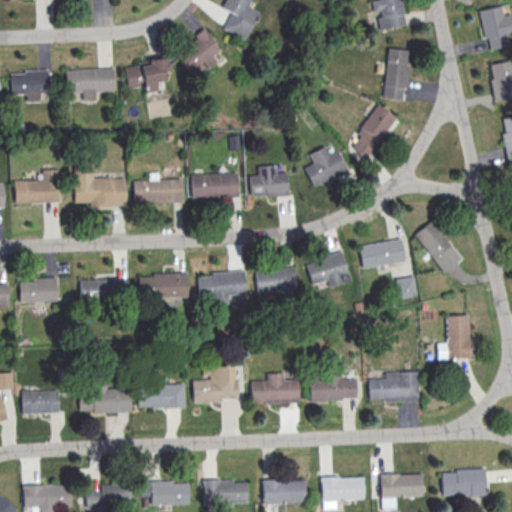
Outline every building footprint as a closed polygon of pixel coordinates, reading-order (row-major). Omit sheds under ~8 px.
[(244,38),(258,11),(247,5),(249,0),(224,0),(221,7),(230,11),(222,27),(244,38)] [(377,0),(383,28),(405,23),(399,0),(377,0)] [(477,10),(483,38),(486,37),(488,50),(507,45),(505,34),(511,33),(511,28),(509,13),(500,15),(498,5),(477,10)] [(215,60),(211,53),(218,49),(208,31),(175,49),(189,74),(215,60)] [(385,47),(380,99),(400,101),(401,88),(405,88),(408,65),(404,64),(406,50),(385,47)] [(126,87),(143,85),(144,92),(156,91),(154,81),(167,80),(164,57),(147,58),(148,63),(123,66),(126,87)] [(488,65),(509,61),(511,76),(511,97),(492,102),(488,79),(491,79),(488,65)] [(63,69),(112,67),(112,90),(64,92),(63,69)] [(8,71),(45,69),(46,92),(9,94),(8,71)] [(376,103),(394,117),(362,160),(350,146),(358,137),(354,134),(376,103)] [(511,115),(500,118),(503,132),(499,133),(506,165),(511,163),(511,115)] [(303,166),(312,186),(346,170),(336,149),(328,153),(324,145),(308,152),(312,162),(303,166)] [(123,177),(111,178),(111,176),(92,177),(91,160),(71,160),(73,201),(89,201),(89,205),(124,204),(123,177)] [(286,171),(275,172),(275,164),(256,165),(256,174),(248,174),(249,196),(287,194),(286,171)] [(189,174),(235,172),(236,195),(189,197),(189,174)] [(12,180),(59,178),(59,197),(41,198),(41,201),(13,202),(12,180)] [(142,180),(179,178),(180,201),(143,203),(142,180)] [(412,234),(429,220),(449,245),(432,259),(412,234)] [(356,246),(398,238),(402,260),(360,268),(356,246)] [(349,280),(340,250),(304,261),(310,283),(325,279),(327,286),(349,280)] [(294,289),(293,267),(254,268),(255,290),(294,289)] [(136,274),(184,271),(185,295),(137,297),(136,274)] [(244,293),(243,271),(196,273),(197,301),(227,299),(227,294),(244,293)] [(397,297),(415,295),(413,275),(395,277),(397,297)] [(17,278),(54,276),(55,299),(18,301),(17,278)] [(77,279),(124,277),(125,300),(78,302),(77,279)] [(444,314),(445,341),(436,342),(436,358),(469,357),(468,314),(444,314)] [(366,379),(383,378),(383,373),(415,371),(416,400),(381,402),(381,399),(367,400),(366,379)] [(309,399),(355,398),(355,377),(340,377),(340,372),(309,373),(309,399)] [(189,379),(237,377),(238,400),(190,402),(189,379)] [(249,380),(297,378),(298,401),(250,403),(249,380)] [(134,385),(181,383),(182,406),(135,408),(134,385)] [(90,389),(127,387),(128,409),(91,411),(90,389)] [(57,410),(57,388),(45,388),(45,410),(57,410)] [(439,472),(440,496),(483,494),(483,468),(453,469),(453,472),(439,472)] [(378,473),(379,498),(423,496),(422,473),(397,474),(397,472),(378,473)] [(318,475),(319,500),(363,498),(362,475),(337,476),(337,474),(318,475)] [(259,478),(260,503),(304,501),(303,478),(278,479),(278,477),(259,478)] [(201,478),(202,504),(245,502),(244,479),(220,480),(219,478),(201,478)] [(149,480),(150,504),(187,503),(186,481),(170,481),(170,479),(149,480)] [(99,484),(99,489),(84,490),(85,508),(90,507),(90,511),(103,511),(103,506),(129,505),(128,482),(99,484)] [(21,484),(22,506),(35,505),(35,511),(53,511),(53,506),(69,505),(68,484),(53,484),(53,483),(21,484)] [(0,511),(0,494),(15,508),(11,511),(0,511)]
